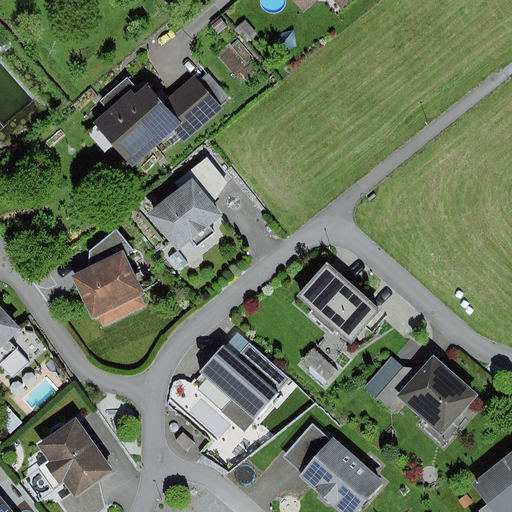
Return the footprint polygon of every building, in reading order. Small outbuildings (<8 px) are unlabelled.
[(296,0),(305,11),(319,0),(337,0),(343,8),(353,0),(296,0)] [(137,91),(98,122),(136,168),(179,134),(186,143),(227,110),(199,75),(170,98),(157,82),(140,95),(137,91)] [(183,199),(157,218),(182,251),(224,219),(216,207),(235,192),(210,159),(173,187),(183,199)] [(128,257),(76,278),(97,329),(150,307),(128,257)] [(384,311),(331,265),(302,299),(355,345),(384,311)] [(0,353),(27,328),(0,299),(0,353)] [(240,359),(228,347),(202,375),(230,400),(222,408),(248,432),(294,382),(254,344),(240,359)] [(328,380),(340,367),(317,347),(306,359),(328,380)] [(367,389),(392,411),(403,400),(428,372),(406,367),(394,357),(367,389)] [(428,372),(403,400),(446,438),(482,397),(439,359),(428,372)] [(83,417),(68,428),(64,426),(56,432),(55,436),(43,445),(53,460),(42,468),(59,493),(69,485),(78,497),(102,481),(119,469),(83,417)] [(285,459),(303,475),(335,440),(317,424),(285,459)] [(362,511),(386,486),(335,440),(303,475),(343,511),(362,511)] [(511,511),(511,456),(474,486),(494,511),(511,511)] [(104,511),(109,508),(102,481),(78,497),(65,506),(69,511),(104,511)] [(0,511),(18,511),(8,497),(0,503),(0,511)]
